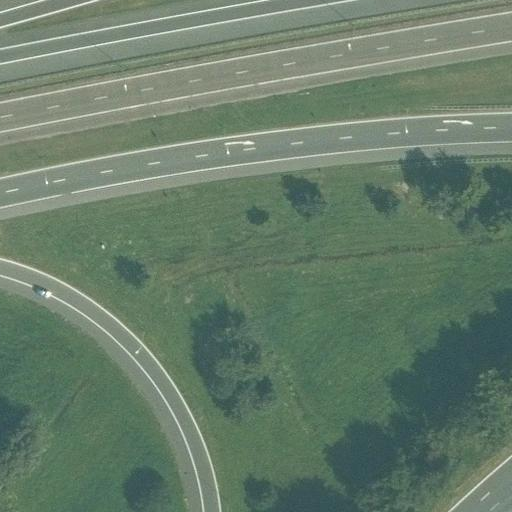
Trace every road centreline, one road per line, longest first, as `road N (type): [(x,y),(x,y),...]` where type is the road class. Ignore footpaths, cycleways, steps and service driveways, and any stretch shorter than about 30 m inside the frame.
road 1 (motorway): [(0,199),(215,159),(511,128)]
road 2 (motorway): [(0,269),(60,291),(141,350),(176,398),(207,466),(213,511)]
road 3 (motorway): [(324,0),(0,60)]
